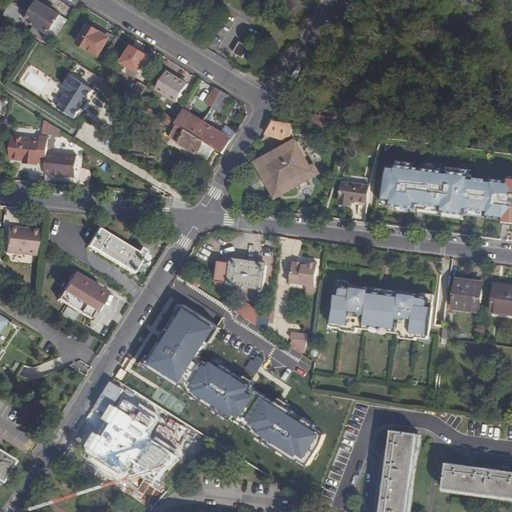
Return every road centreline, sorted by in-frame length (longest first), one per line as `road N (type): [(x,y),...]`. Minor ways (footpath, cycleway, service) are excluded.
road 1 (residential): [(16,511),(198,216)]
road 2 (tertiary): [(198,216),(511,256)]
road 3 (residential): [(338,511),(369,428),(384,416),(511,448)]
road 4 (residential): [(270,107),(96,0)]
road 5 (tertiary): [(0,194),(198,216)]
road 6 (residential): [(198,216),(270,107)]
road 7 (residential): [(270,107),(336,0)]
